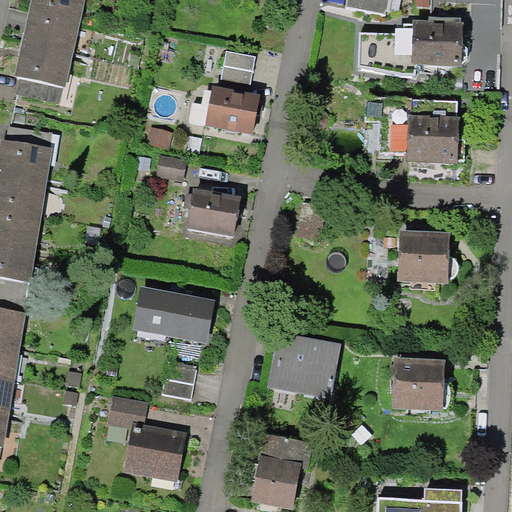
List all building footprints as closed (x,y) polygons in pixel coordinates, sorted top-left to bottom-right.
[(34,0),(31,15),(76,26),(82,0),(34,0)] [(388,0),(347,0),(345,8),(349,8),(385,16),(388,0)] [(31,15),(23,47),(69,57),(76,26),(31,15)] [(462,51),(459,50),(459,31),(399,29),(397,69),(458,70),(458,67),(462,65),(464,63),(464,54),(462,51)] [(57,107),(69,57),(23,47),(12,97),(57,107)] [(205,129),(251,138),(257,105),(246,103),(254,61),(225,55),(216,97),(211,96),(205,129)] [(415,112),(381,111),(379,158),(408,159),(407,166),(453,167),(453,164),(462,165),(463,145),(454,144),(454,127),(414,126),(415,112)] [(4,130),(0,154),(0,181),(42,188),(50,137),(4,130)] [(147,147),(163,150),(166,136),(150,133),(147,147)] [(155,179),(181,184),(184,167),(158,162),(155,179)] [(0,181),(0,214),(37,220),(42,188),(0,181)] [(186,232),(231,240),(237,206),(192,197),(186,232)] [(297,240),(316,243),(322,211),(303,208),(297,240)] [(0,214),(0,247),(32,252),(37,220),(0,214)] [(447,264),(445,263),(445,242),(399,240),(398,285),(444,286),(444,283),(448,283),(451,281),(453,278),(454,273),(453,269),(451,266),(447,264)] [(0,298),(24,302),(32,252),(0,247),(0,298)] [(133,332),(202,346),(209,309),(140,296),(133,332)] [(0,298),(0,350),(16,353),(24,302),(0,298)] [(271,389),(324,399),(333,354),(280,344),(271,389)] [(0,350),(0,382),(11,385),(16,353),(0,350)] [(159,398),(189,404),(195,374),(165,368),(159,398)] [(447,405),(447,396),(445,390),(440,390),(440,369),(394,368),(393,413),(439,414),(439,411),(444,411),(447,405)] [(0,382),(0,415),(5,417),(11,385),(0,382)] [(109,427),(131,431),(138,433),(143,408),(114,402),(109,427)] [(123,472),(174,482),(182,441),(138,433),(131,431),(123,472)] [(250,479),(255,480),(250,505),(288,511),(289,511),(302,448),(263,440),(257,472),(252,471),(250,479)] [(386,495),(385,502),(371,502),(370,511),(434,511),(435,504),(409,503),(409,495),(386,495)]
